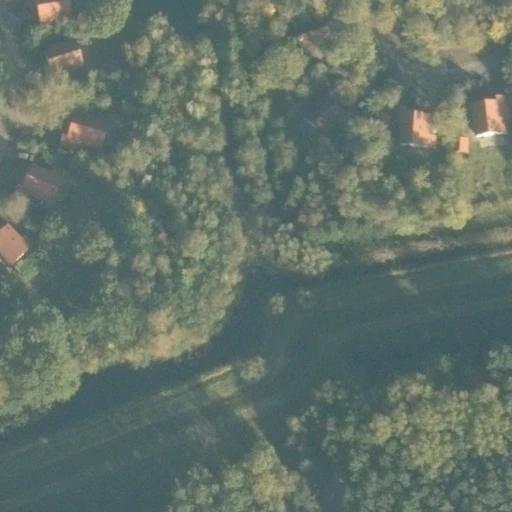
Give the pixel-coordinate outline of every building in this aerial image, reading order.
[(35,0),(39,23),(70,17),(66,0),(35,0)] [(304,54),(319,48),(326,46),(328,52),(340,48),(337,41),(333,42),(324,19),(295,29),(304,54)] [(81,67),(73,42),(43,52),(51,76),(46,77),(49,84),(61,80),(59,74),(81,67)] [(301,113),(319,134),(323,138),(336,127),(340,132),(354,120),(349,114),(345,117),(329,98),(314,111),(309,106),(301,113)] [(507,117),(505,98),(497,99),(498,104),(473,107),(477,138),(503,135),(501,117),(507,117)] [(400,146),(433,149),(434,138),(427,137),(429,117),(404,115),(404,110),(397,110),(396,122),(402,123),(400,146)] [(99,149),(106,124),(73,115),(67,140),(61,138),(59,146),(72,149),(73,142),(99,149)] [(388,132),(389,117),(376,115),(374,130),(388,132)] [(467,154),(468,140),(453,140),(452,153),(467,154)] [(49,204),(62,174),(52,170),(49,176),(31,168),(21,191),(16,189),(13,196),(25,201),(27,195),(49,204)] [(0,259),(8,268),(32,246),(25,238),(20,242),(6,228),(0,233),(0,259)] [(46,231),(35,241),(44,252),(55,242),(46,231)]
